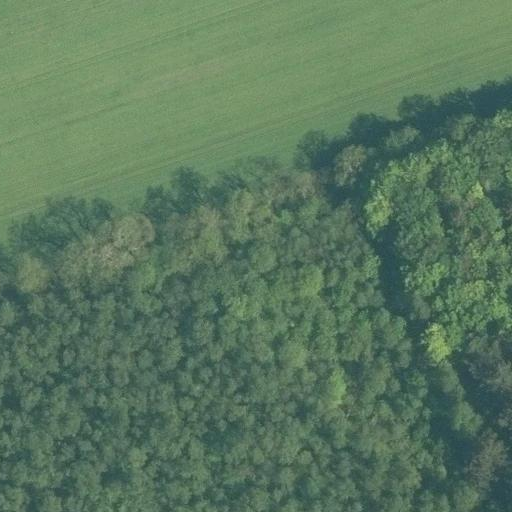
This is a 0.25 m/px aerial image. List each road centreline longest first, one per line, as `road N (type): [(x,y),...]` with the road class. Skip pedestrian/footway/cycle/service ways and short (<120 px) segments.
road 1 (track): [(0,312),(356,194)]
road 2 (track): [(511,141),(356,194)]
